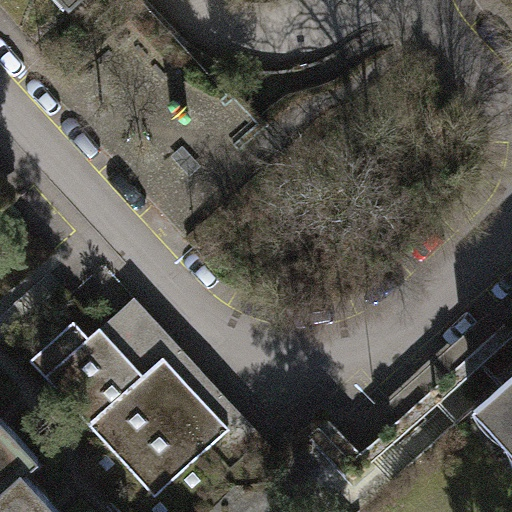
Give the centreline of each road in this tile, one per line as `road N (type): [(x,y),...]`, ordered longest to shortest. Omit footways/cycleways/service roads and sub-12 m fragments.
road 1 (residential): [(511,214),(376,337),(342,348),(277,349),(222,329),(0,86)]
road 2 (residential): [(511,103),(431,0)]
